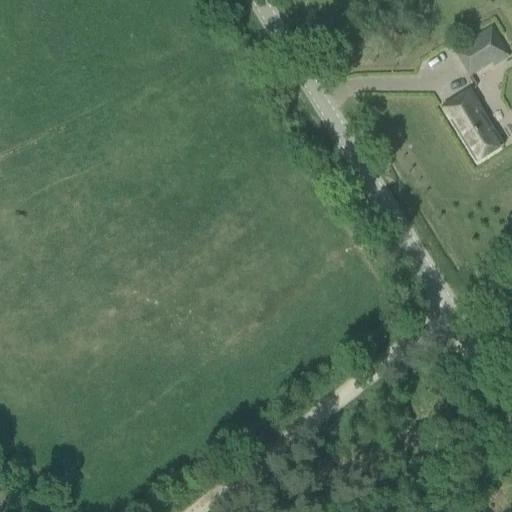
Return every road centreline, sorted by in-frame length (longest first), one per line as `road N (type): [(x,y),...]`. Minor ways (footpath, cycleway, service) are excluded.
road 1 (unclassified): [(511,413),(257,0)]
road 2 (track): [(199,511),(450,312)]
